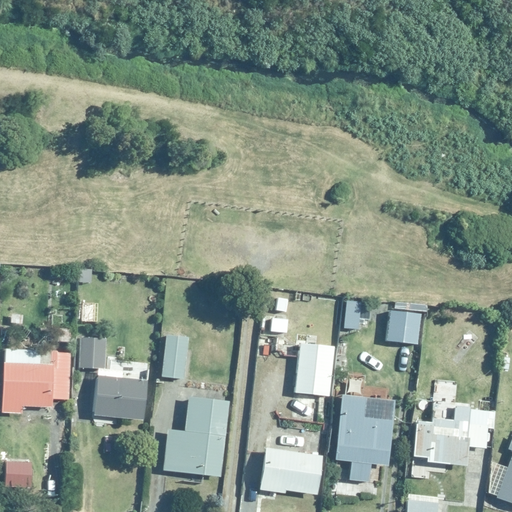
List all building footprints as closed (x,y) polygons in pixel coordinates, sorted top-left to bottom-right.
[(365,302),(342,301),(341,329),(357,329),(357,321),(365,321),(365,302)] [(98,303),(82,303),(82,321),(98,321),(98,303)] [(418,312),(385,309),(382,343),(414,346),(418,312)] [(72,328),(43,328),(43,343),(71,343),(72,328)] [(189,337),(167,335),(162,376),(184,378),(189,337)] [(106,338),(80,337),(79,367),(105,368),(106,338)] [(330,347),(295,345),(292,395),(327,397),(330,347)] [(71,350),(3,348),(2,412),(21,412),(22,406),(55,407),(55,400),(70,400),(71,350)] [(148,380),(98,376),(95,416),(145,420),(148,380)] [(388,401),(337,396),(331,462),(347,463),(346,482),(365,484),(366,467),(381,468),(388,401)] [(169,427),(164,469),(221,476),(230,402),(192,398),(188,430),(169,427)] [(420,464),(463,468),(464,449),(483,450),(487,400),(477,400),(476,411),(468,410),(469,407),(451,406),(450,424),(412,421),(409,459),(420,460),(420,464)] [(511,434),(505,449),(511,452),(504,468),(488,459),(483,496),(511,507),(511,434)] [(318,455),(260,450),(256,494),(281,496),(281,492),(315,495),(318,455)] [(1,458),(1,491),(26,492),(27,458),(1,458)] [(444,511),(445,498),(404,495),(402,511),(444,511)]
